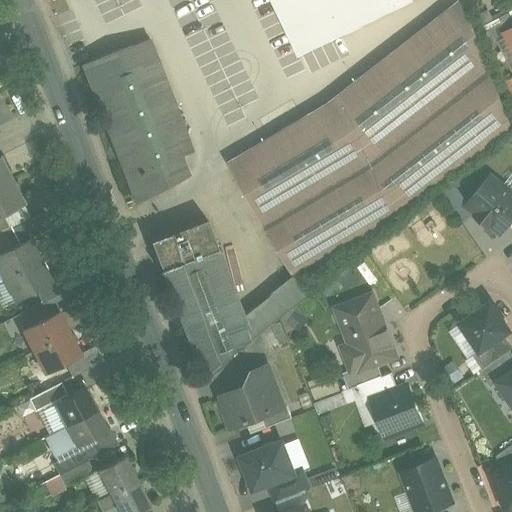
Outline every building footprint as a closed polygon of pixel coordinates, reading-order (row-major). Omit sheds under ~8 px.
[(461,0),(358,76),(329,104),(229,163),(295,274),(296,274),(402,212),(511,126),(511,124),(462,0),(461,0)] [(275,0),(301,53),(411,0),(275,0)] [(511,15),(511,12),(485,25),(493,45),(510,37),(509,34),(511,32),(511,15)] [(149,38),(83,64),(136,203),(190,175),(181,155),(192,150),(149,38)] [(0,157),(0,156),(0,186),(12,180),(0,157)] [(511,191),(493,176),(469,205),(479,213),(477,215),(491,226),(493,224),(502,232),(511,219),(511,191)] [(12,180),(0,186),(0,215),(4,214),(24,203),(12,180)] [(45,211),(13,228),(21,242),(30,238),(31,239),(53,227),(45,211)] [(4,214),(0,215),(0,231),(10,226),(4,214)] [(206,218),(149,239),(162,270),(218,248),(206,218)] [(21,242),(0,253),(0,267),(6,278),(41,259),(31,239),(30,238),(21,242)] [(218,248),(162,270),(203,378),(308,297),(296,274),(295,274),(245,314),(218,248)] [(41,259),(6,278),(17,299),(36,289),(52,281),(52,279),(41,259)] [(68,271),(52,279),(52,281),(36,289),(43,302),(75,285),(68,271)] [(75,285),(43,302),(50,316),(60,311),(61,313),(83,301),(75,285)] [(374,294),(338,308),(352,343),(344,346),(353,369),(354,372),(379,362),(398,355),(374,294)] [(492,302),(462,322),(481,349),(481,350),(505,334),(511,329),(492,302)] [(50,316),(24,329),(35,350),(71,332),(61,313),(60,311),(50,316)] [(71,332),(35,350),(46,372),(66,362),(82,354),(81,353),(71,332)] [(511,343),(505,334),(481,350),(481,349),(474,353),(484,368),(511,349),(511,348),(511,343)] [(97,344),(81,353),(82,354),(66,362),(73,376),(105,360),(97,344)] [(484,368),(482,369),(492,385),(499,381),(498,380),(511,370),(511,350),(511,349),(484,368)] [(379,362),(354,372),(353,369),(344,372),(350,389),(360,385),(384,376),(379,362)] [(254,370),(247,385),(221,396),(233,427),(263,416),(285,407),(269,364),(254,370)] [(511,370),(498,380),(499,381),(511,400),(511,370)] [(384,376),(360,385),(366,403),(374,400),(373,398),(400,388),(394,372),(384,376)] [(62,382),(30,398),(37,410),(68,394),(62,382)] [(400,388),(373,398),(374,400),(380,416),(378,421),(381,428),(386,431),(388,436),(423,422),(409,385),(400,388)] [(88,389),(57,405),(67,425),(98,409),(88,389)] [(285,407),(263,416),(268,427),(294,417),(289,405),(285,407)] [(98,409),(67,425),(49,435),(59,454),(109,429),(98,409)] [(274,440),(264,443),(261,450),(244,457),(256,487),(270,482),(295,472),(295,471),(283,441),(280,443),(274,440)] [(96,441),(71,454),(77,466),(89,460),(102,452),(96,441)] [(511,445),(498,455),(504,468),(511,464),(511,445)] [(125,454),(99,468),(111,493),(138,480),(125,454)] [(437,458),(404,471),(419,511),(425,511),(439,507),(454,501),(437,458)] [(77,466),(60,474),(66,486),(95,471),(89,460),(77,466)] [(511,464),(504,468),(494,472),(509,510),(511,508),(511,464)] [(295,472),(270,482),(278,500),(311,488),(303,468),(295,471),(295,472)] [(136,511),(151,504),(138,480),(111,493),(98,500),(104,511),(117,504),(121,511),(136,511)]
